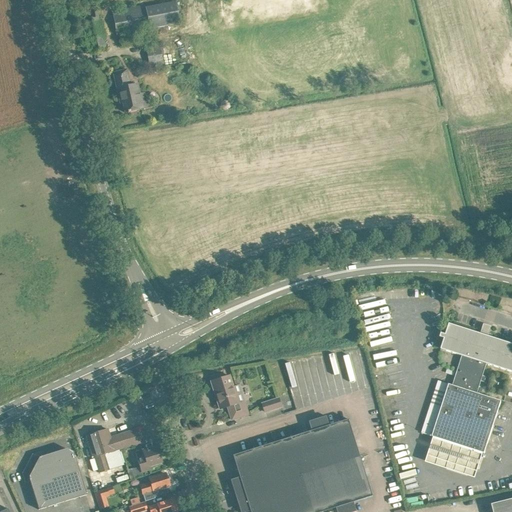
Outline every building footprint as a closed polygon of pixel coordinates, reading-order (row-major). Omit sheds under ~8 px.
[(175,1),(144,8),(113,14),(118,34),(121,34),(135,31),(179,21),(175,1)] [(90,14),(82,15),(90,50),(100,48),(105,46),(98,12),(90,14)] [(135,33),(119,36),(122,47),(138,44),(135,33)] [(161,42),(145,45),(149,71),(165,68),(161,42)] [(142,109),(137,84),(130,86),(126,70),(113,73),(119,98),(121,97),(125,113),(127,112),(127,113),(130,112),(129,112),(142,109)] [(222,103),(221,106),(223,109),(226,110),(228,108),(229,104),(227,102),(224,101),(222,103)] [(477,374),(483,376),(487,364),(511,371),(511,343),(449,324),(446,334),(441,333),(440,337),(444,339),(441,349),(462,356),(457,371),(476,377),(477,374)] [(356,354),(359,368),(367,366),(364,352),(356,354)] [(486,377),(483,376),(477,374),(476,377),(457,371),(452,386),(477,394),(481,381),(484,382),(486,377)] [(211,382),(219,409),(227,407),(231,420),(248,415),(248,414),(241,416),(237,403),(244,401),(239,386),(232,388),(232,386),(229,376),(211,382)] [(477,394),(452,386),(449,384),(432,437),(474,450),(472,454),(483,458),(501,401),(477,394)] [(266,412),(282,407),(279,398),(263,404),(266,412)] [(312,431),(308,432),(234,456),(241,477),(232,480),(241,511),(248,511),(252,511),(251,511),(324,511),(337,508),(337,511),(356,511),(357,511),(354,503),(373,497),(349,420),(330,426),(327,416),(309,422),(312,431)] [(107,470),(102,454),(140,443),(136,430),(110,437),(107,429),(87,435),(94,457),(99,473),(107,470)] [(142,475),(141,472),(149,470),(148,466),(161,462),(156,446),(135,453),(139,467),(134,469),(133,467),(127,469),(130,479),(136,478),(136,477),(142,475)] [(25,483),(25,481),(29,479),(38,510),(86,495),(73,452),(66,449),(43,456),(42,451),(31,454),(32,455),(22,472),(22,473),(25,483)] [(169,486),(165,474),(149,479),(150,483),(140,486),(145,501),(155,498),(153,491),(169,486)] [(106,489),(95,492),(100,509),(107,507),(104,497),(108,496),(106,489)] [(175,511),(177,511),(173,499),(148,506),(149,511),(175,511)] [(493,511),(511,511),(511,499),(492,505),(493,511)] [(141,511),(147,510),(144,502),(129,506),(130,511),(141,511)]
